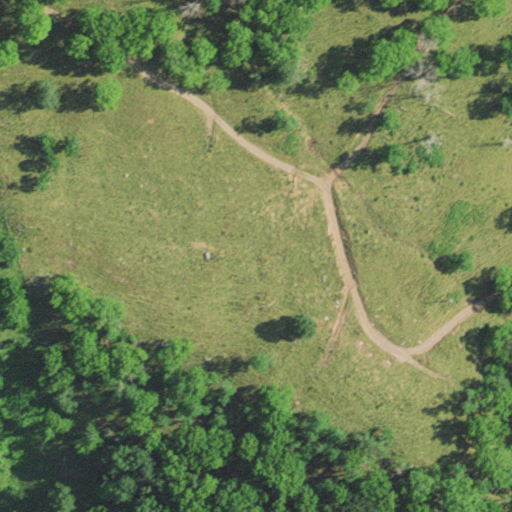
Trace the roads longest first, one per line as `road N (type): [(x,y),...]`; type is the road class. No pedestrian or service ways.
road 1 (track): [(511,285),(431,343),(407,348),(380,340),(334,250),(321,189),(179,88),(101,48),(33,0)]
road 2 (track): [(463,0),(407,62),(361,141),(321,189)]
